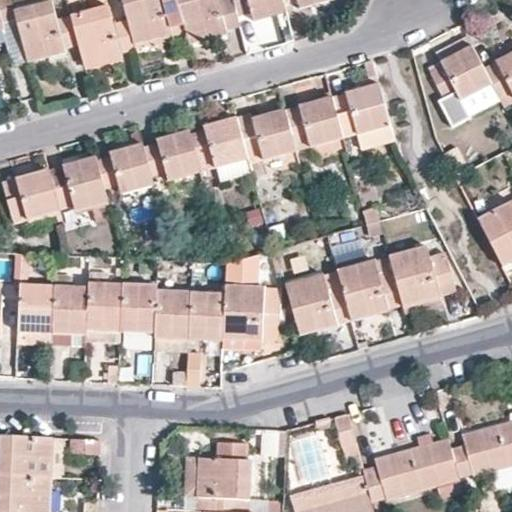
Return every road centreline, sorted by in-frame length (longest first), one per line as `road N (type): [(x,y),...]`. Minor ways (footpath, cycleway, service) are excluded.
road 1 (residential): [(416,4),(368,45),(0,144)]
road 2 (residential): [(150,400),(221,405),(511,332)]
road 3 (residential): [(0,393),(150,400)]
